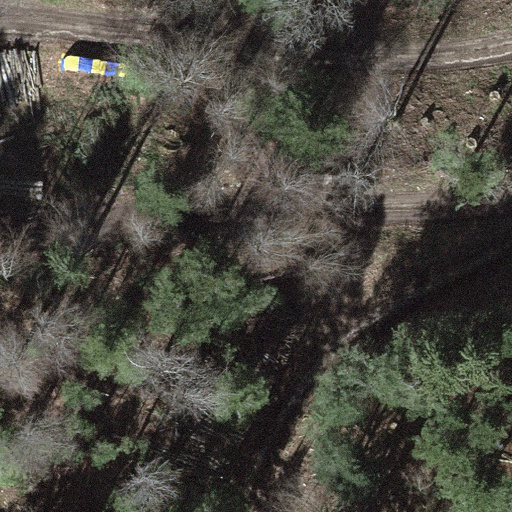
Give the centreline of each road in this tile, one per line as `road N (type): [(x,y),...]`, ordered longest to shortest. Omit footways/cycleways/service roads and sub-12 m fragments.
road 1 (track): [(511,211),(394,237),(115,253),(0,216)]
road 2 (track): [(0,29),(511,28)]
